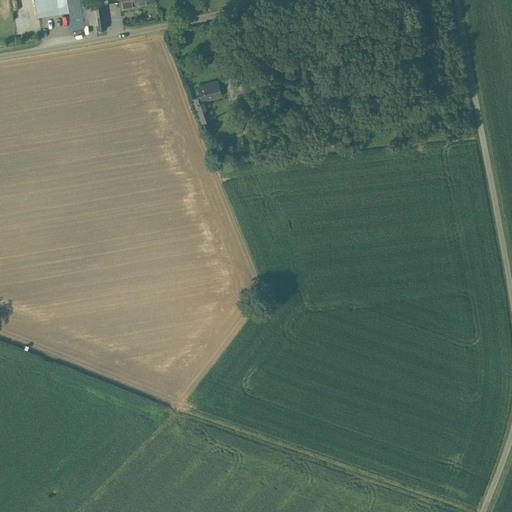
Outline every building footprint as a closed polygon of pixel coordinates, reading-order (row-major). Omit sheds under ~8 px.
[(34,0),(37,17),(60,13),(68,12),(71,29),(83,28),(83,25),(88,24),(84,0),(34,0)] [(118,0),(120,9),(130,7),(130,6),(154,2),(153,0),(118,0)] [(102,4),(92,5),(96,30),(106,28),(102,4)] [(238,75),(224,79),(230,100),(235,99),(235,101),(238,100),(238,98),(246,96),(238,75)] [(200,96),(193,99),(198,111),(205,108),(202,100),(220,95),(216,81),(197,86),(200,96)]
